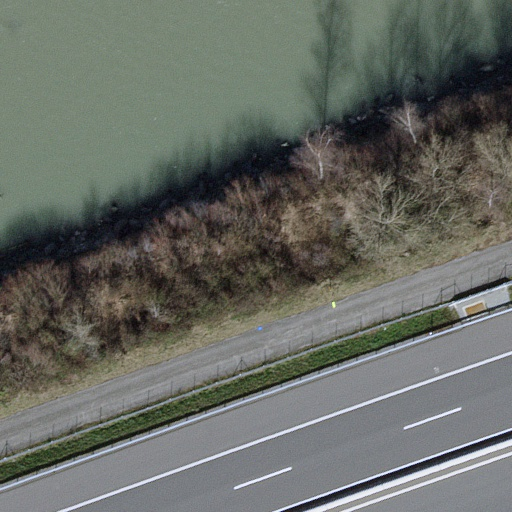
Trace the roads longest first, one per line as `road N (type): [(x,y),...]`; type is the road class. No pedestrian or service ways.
road 1 (unclassified): [(511,255),(0,441)]
road 2 (motorway): [(511,388),(162,511)]
